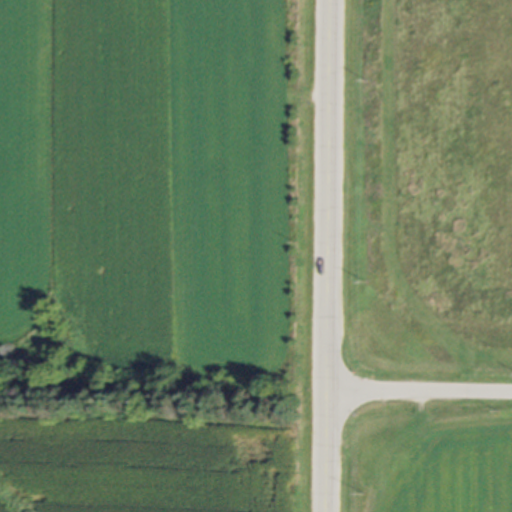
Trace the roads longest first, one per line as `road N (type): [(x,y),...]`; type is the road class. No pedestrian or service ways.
road 1 (primary): [(330,0),(326,511)]
road 2 (residential): [(511,394),(327,392)]
